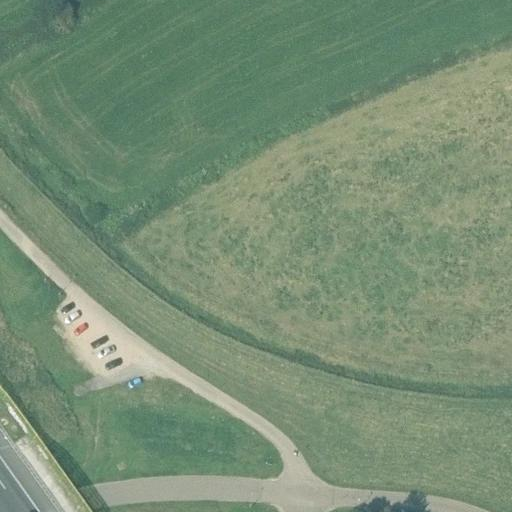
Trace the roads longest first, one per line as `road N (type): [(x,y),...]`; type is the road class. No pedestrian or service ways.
road 1 (unclassified): [(301,497),(275,443),(126,345),(0,225)]
road 2 (unclassified): [(42,511),(130,492),(226,488),(301,497)]
road 3 (unclassified): [(301,497),(400,497),(464,511)]
